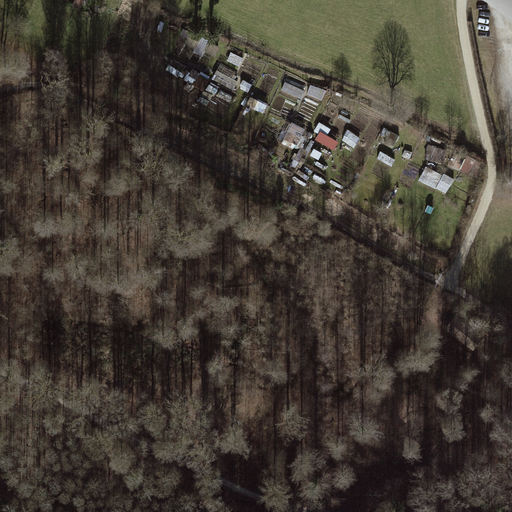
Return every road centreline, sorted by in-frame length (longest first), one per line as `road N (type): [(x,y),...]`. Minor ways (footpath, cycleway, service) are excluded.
road 1 (track): [(0,91),(26,83),(56,88),(316,211),(511,323)]
road 2 (track): [(0,371),(243,489),(315,511)]
road 3 (track): [(461,0),(492,180),(435,313)]
